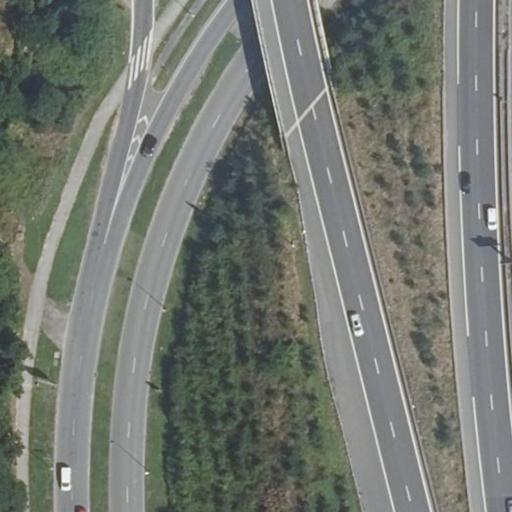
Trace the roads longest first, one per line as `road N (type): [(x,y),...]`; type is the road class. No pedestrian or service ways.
road 1 (secondary): [(128,511),(134,361),(162,243),(250,61),(301,0)]
road 2 (motorway): [(288,0),(411,511)]
road 3 (trunk): [(476,0),(476,184),(503,511)]
road 4 (secondary): [(237,0),(180,87),(108,248)]
road 5 (secondary): [(108,248),(84,344),(74,511)]
road 6 (motorway): [(142,0),(140,62),(109,196),(108,248)]
road 7 (track): [(0,251),(34,307),(84,344)]
